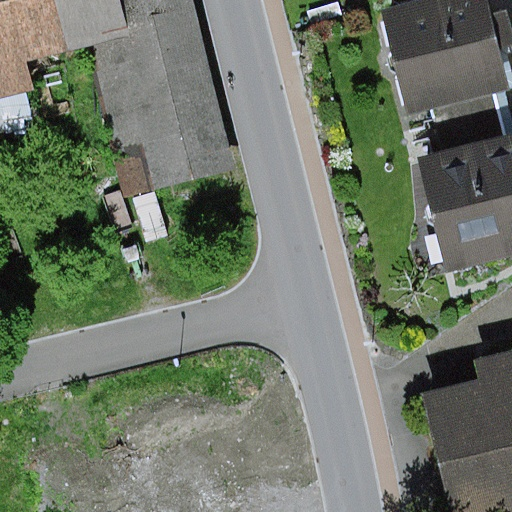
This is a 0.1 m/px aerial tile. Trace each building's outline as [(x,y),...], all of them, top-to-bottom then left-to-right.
[(0,0),(0,71),(108,46),(139,177),(221,158),(184,0),(0,0)] [(487,0),(407,0),(379,7),(406,114),(439,106),(444,125),(504,109),(498,84),(508,82),(487,0)] [(504,109),(444,125),(451,150),(418,158),(446,269),(511,252),(511,129),(509,131),(504,109)] [(430,423),(453,511),(486,511),(511,505),(511,375),(482,383),(488,407),(430,423)] [(145,431),(121,430),(117,511),(236,511),(239,452),(145,448),(145,431)]
